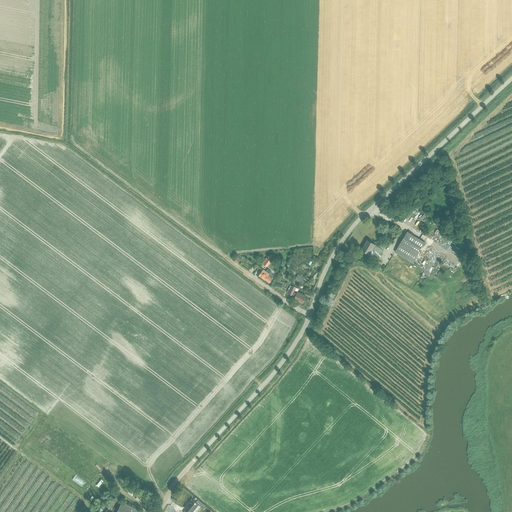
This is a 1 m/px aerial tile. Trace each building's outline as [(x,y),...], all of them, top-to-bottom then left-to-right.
[(424,242),(407,232),(395,252),(412,262),(424,242)] [(384,250),(367,240),(361,250),(370,255),(372,251),(374,252),(375,250),(382,254),(384,250)] [(263,270),(259,276),(269,284),(272,279),(268,276),(270,273),(272,271),(268,269),(266,272),(264,270),(263,270)] [(295,278),(303,284),(305,282),(303,280),(304,279),(301,276),(300,278),(298,276),(295,278)] [(292,285),(289,294),(292,295),(292,296),(295,298),(294,300),(303,304),(306,296),(303,295),(303,294),(297,291),(297,292),(294,290),(296,287),(292,285)] [(186,510),(184,511),(192,511),(199,505),(192,499),(185,508),(186,510)] [(122,502),(117,511),(140,511),(141,511),(122,502)]
